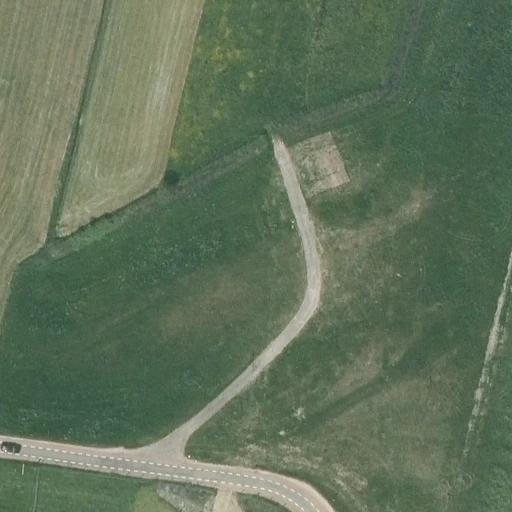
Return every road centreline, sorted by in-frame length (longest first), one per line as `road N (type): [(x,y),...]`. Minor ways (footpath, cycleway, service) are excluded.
road 1 (track): [(286,166),(308,233),(348,249),(383,249),(397,263),(406,333),(384,393),(257,485)]
road 2 (tertiary): [(272,511),(257,485),(205,449),(117,444),(72,457),(0,449)]
